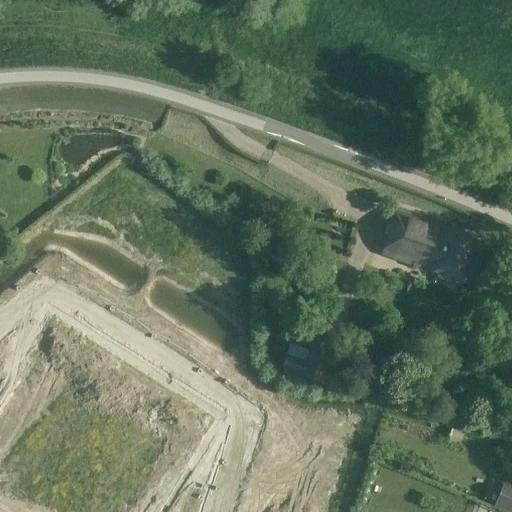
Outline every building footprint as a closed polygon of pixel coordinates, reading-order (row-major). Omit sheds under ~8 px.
[(427,269),(461,280),(475,237),(450,229),(451,225),(398,208),(396,213),(383,252),(382,255),(427,270),(427,269)] [(280,370),(323,386),(335,352),(310,343),(304,359),(286,353),(280,370)] [(40,356),(26,377),(39,385),(44,378),(61,390),(83,357),(62,344),(50,363),(40,356)] [(83,357),(61,390),(79,402),(101,369),(83,357)] [(101,369),(79,402),(98,414),(92,421),(104,429),(118,407),(109,401),(121,383),(101,369)] [(118,407),(104,429),(117,436),(121,429),(139,441),(161,408),(142,395),(129,414),(118,407)] [(289,405),(278,431),(306,440),(303,451),(326,459),(330,446),(324,444),(332,420),(289,405)] [(8,408),(0,420),(0,430),(29,449),(41,430),(8,408)] [(161,408),(139,441),(157,453),(179,420),(161,408)] [(42,419),(37,427),(47,434),(52,426),(42,419)] [(179,420),(157,453),(175,465),(170,471),(183,479),(197,458),(186,451),(198,432),(179,420)] [(0,430),(0,456),(17,467),(29,449),(0,430)] [(0,456),(0,481),(5,485),(17,467),(0,456)] [(69,459),(62,470),(70,475),(77,464),(69,459)] [(266,462),(258,486),(300,500),(308,478),(317,481),(320,470),(297,462),(294,471),(266,462)] [(83,468),(75,479),(84,485),(92,474),(83,468)] [(62,470),(55,481),(63,486),(70,475),(62,470)] [(127,474),(123,481),(134,488),(138,482),(127,474)] [(75,479),(68,490),(77,496),(84,485),(75,479)] [(511,511),(511,482),(505,480),(495,505),(511,511)] [(129,485),(116,506),(125,511),(162,511),(164,509),(129,485)] [(258,486),(249,509),(257,511),(296,511),(300,500),(258,486)] [(45,495),(38,506),(46,511),(53,500),(45,495)]
